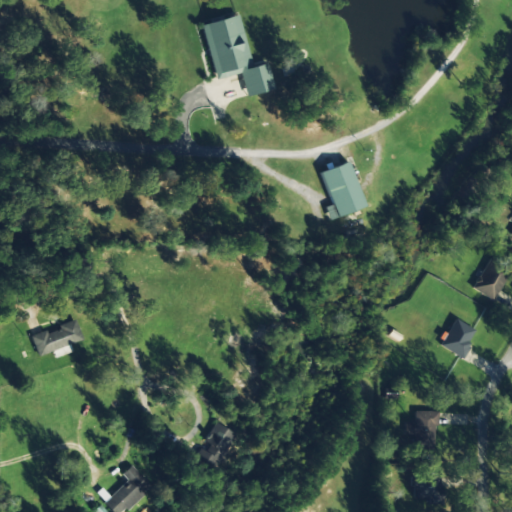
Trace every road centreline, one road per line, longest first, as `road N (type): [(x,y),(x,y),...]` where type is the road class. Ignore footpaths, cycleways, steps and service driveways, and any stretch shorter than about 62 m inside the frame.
road 1 (residential): [(469,0),(442,66),(395,112),(324,148),(244,153),(108,143)]
road 2 (residential): [(476,511),(477,396),(511,327)]
